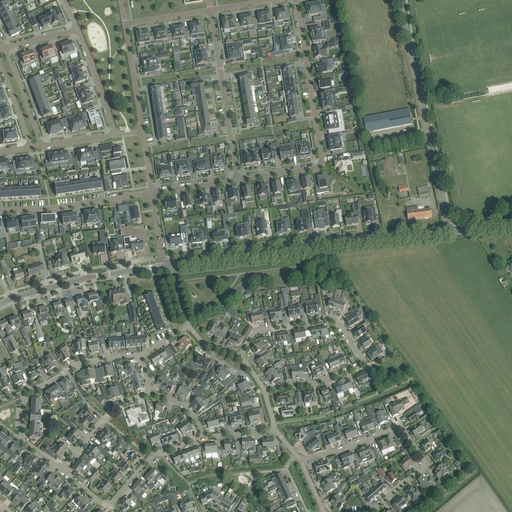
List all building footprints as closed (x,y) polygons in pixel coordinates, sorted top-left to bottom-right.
[(0,5),(0,12),(10,7),(7,2),(0,5)] [(308,16),(322,14),(320,3),(306,5),(308,16)] [(10,7),(0,12),(0,13),(2,17),(10,13),(12,12),(10,13),(8,8),(10,7)] [(47,16),(51,24),(52,26),(53,25),(53,26),(57,24),(57,23),(58,22),(57,19),(58,19),(57,16),(61,14),(58,8),(54,10),(55,12),(47,16)] [(287,10),(282,11),(283,21),(284,24),(290,23),(289,22),(292,21),(291,18),(289,18),(287,10)] [(275,26),(278,25),(278,22),(283,21),(282,11),(276,12),(277,18),(274,19),(275,26)] [(2,17),(4,22),(15,17),(12,12),(10,13),(2,17)] [(257,28),(266,27),(264,13),(258,14),(259,21),(256,22),(257,28)] [(271,19),(270,13),(264,13),(266,27),(275,26),(274,19),(271,19)] [(253,22),(252,15),(246,16),(248,27),(254,26),(254,29),(257,28),(256,22),(253,22)] [(16,16),(15,17),(4,22),(7,27),(18,21),(16,16)] [(47,16),(39,20),(43,28),(44,27),(44,28),(48,26),(47,25),(51,24),(47,16)] [(239,31),(242,31),(242,28),(248,27),(246,16),(240,17),(241,24),(238,24),(239,31)] [(235,25),(234,18),(228,19),(230,30),(236,29),(236,32),(239,31),(238,24),(235,25)] [(9,32),(21,26),(20,26),(18,21),(7,27),(9,31),(8,31),(9,32)] [(330,21),(323,22),(324,29),(325,31),(331,30),(330,21)] [(198,35),(196,24),(190,25),(191,31),(191,32),(188,33),(189,39),(193,39),(198,38),(198,35)] [(21,26),(9,32),(11,37),(20,33),(21,34),(24,33),(21,26)] [(185,33),(184,26),(178,27),(180,38),(186,37),(186,40),(187,40),(188,39),(189,39),(188,33),(185,33)] [(172,42),(175,42),(174,39),(180,38),(178,27),(173,28),(174,35),(171,35),(172,42)] [(321,28),(311,30),(312,35),(311,35),(312,38),(313,43),(323,41),(326,41),(326,37),(322,38),(321,29),(321,28)] [(168,36),(166,29),(161,30),(162,40),(168,39),(169,43),(172,42),(171,35),(168,36)] [(154,45),(157,44),(157,41),(162,40),(161,30),(155,31),(156,38),(153,38),(154,45)] [(150,39),(149,32),(143,33),(144,43),(150,42),(151,45),(154,45),(153,38),(150,39)] [(273,37),(274,42),(277,42),(278,46),(292,44),(292,43),(293,42),(292,40),(291,40),(291,37),(282,39),(282,35),(273,37)] [(71,42),(65,44),(70,56),(78,53),(76,47),(73,48),(71,42)] [(70,56),(65,44),(64,44),(61,45),(61,46),(60,46),(62,52),(59,53),(61,59),(70,56)] [(274,52),(275,57),(283,55),(282,52),(293,50),(292,48),(293,47),(293,45),(292,45),(292,44),(278,46),(279,52),(274,52)] [(229,54),(240,52),(240,48),(243,48),(242,45),(237,45),(237,46),(228,48),(228,49),(227,49),(227,53),(228,53),(229,54)] [(46,48),(50,60),(58,57),(56,51),(53,52),(51,47),(46,48)] [(178,47),(173,48),(177,71),(182,70),(178,47)] [(50,60),(46,48),(40,50),(42,56),(39,57),(42,63),(45,62),(44,61),(49,59),(50,60)] [(322,48),(313,49),(315,59),(324,57),(325,57),(324,51),(327,51),(326,48),(322,48)] [(193,54),(193,59),(208,57),(207,53),(206,54),(206,51),(199,52),(199,50),(191,51),(192,55),(193,54)] [(26,54),(31,65),(39,62),(37,56),(34,57),(31,52),(30,52),(30,51),(27,52),(27,53),(26,54)] [(236,63),(245,61),(244,58),(241,58),(240,52),(229,54),(229,55),(228,55),(228,59),(229,59),(230,60),(236,59),(236,63)] [(31,65),(26,54),(21,55),(23,61),(20,62),(23,69),(31,66),(31,65)] [(208,57),(193,59),(194,66),(193,66),(194,69),(201,68),(201,65),(208,64),(207,61),(208,61),(208,57)] [(143,68),(157,65),(157,60),(154,61),(153,59),(143,60),(143,63),(142,64),(143,68)] [(335,66),(333,59),(325,60),(325,64),(322,64),(323,65),(320,65),(316,65),(317,73),(327,72),(326,67),(335,66)] [(154,76),(162,75),(161,69),(158,70),(157,65),(143,68),(143,71),(144,72),(145,74),(154,73),(154,76)] [(281,76),(293,74),(292,69),(288,69),(288,65),(279,66),(281,76)] [(81,72),(81,71),(79,67),(74,69),(73,66),(68,67),(69,71),(71,70),(72,75),(81,72)] [(83,76),(83,77),(81,71),(81,72),(72,75),(74,80),(83,76)] [(241,83),(250,81),(248,74),(243,74),(244,77),(240,77),(241,83)] [(332,87),(331,81),(334,81),(333,74),(322,76),(324,76),(324,79),(323,79),(318,80),(320,89),(332,87)] [(84,81),(83,77),(83,76),(74,80),(75,84),(74,84),(75,87),(80,86),(79,83),(84,81)] [(31,87),(40,84),(38,79),(29,82),(31,87)] [(199,84),(199,81),(194,82),(195,90),(204,88),(203,83),(199,84)] [(40,84),(31,87),(33,92),(42,89),(40,84)] [(82,90),(81,87),(75,89),(77,97),(88,93),(87,88),(82,90)] [(44,94),(42,89),(33,92),(35,97),(44,94)] [(89,92),(88,93),(77,97),(79,102),(90,98),(89,93),(89,92)] [(322,102),(336,100),(332,101),(331,96),(334,96),(334,93),(330,93),(320,95),(321,95),(321,98),(320,99),(320,102),(322,102)] [(35,97),(37,102),(46,99),(44,94),(35,97)] [(82,109),(88,107),(87,104),(91,103),(92,102),(90,98),(79,102),(82,109)] [(47,104),(46,99),(37,102),(39,107),(50,103),(47,104)] [(336,100),(322,102),(322,103),(321,104),(321,106),(322,107),(323,110),(333,108),(336,108),(336,105),(332,106),(332,101),(336,100)] [(39,107),(41,112),(52,108),(50,103),(39,107)] [(0,106),(0,115),(9,112),(6,107),(2,108),(2,106),(0,106)] [(53,114),(52,108),(41,112),(43,118),(53,114)] [(86,113),(88,113),(91,122),(95,120),(97,128),(102,126),(98,113),(95,114),(94,111),(90,112),(89,108),(85,110),(86,113)] [(366,133),(407,125),(412,124),(409,109),(404,110),(363,118),(366,133)] [(9,112),(0,115),(0,119),(1,121),(11,118),(9,112)] [(82,118),(75,120),(79,130),(85,128),(84,124),(86,124),(85,121),(87,120),(85,112),(82,113),(83,118),(82,118)] [(331,113),(332,115),(325,116),(325,119),(324,119),(325,123),(326,123),(326,124),(339,122),(338,116),(340,115),(340,112),(331,113)] [(79,130),(75,120),(69,122),(69,123),(68,123),(66,119),(63,120),(66,127),(68,126),(69,129),(71,129),(72,132),(79,130)] [(257,126),(255,119),(247,120),(247,126),(251,125),(252,127),(257,126)] [(56,133),(63,131),(59,121),(53,123),(56,133)] [(339,122),(326,124),(326,125),(325,125),(326,128),(327,131),(334,130),(334,132),(343,131),(342,127),(340,128),(339,122)] [(53,123),(46,125),(49,135),(56,133),(53,123)] [(202,135),(207,134),(207,132),(211,131),(210,126),(201,127),(202,135)] [(328,142),(329,145),(341,143),(340,137),(343,136),(343,133),(335,134),(335,137),(328,138),(329,142),(328,142)] [(310,157),(310,156),(311,156),(309,144),(306,145),(305,140),(302,141),(303,145),(305,157),(307,157),(307,158),(310,157)] [(293,159),(292,150),(295,150),(294,145),(293,141),(290,142),(290,144),(288,144),(289,149),(285,150),(287,160),(288,160),(289,160),(291,160),(291,159),(293,159)] [(287,160),(285,150),(282,150),(282,145),(279,146),(279,143),(275,144),(277,152),(280,151),(281,161),(283,160),(284,161),(286,161),(286,160),(287,160)] [(342,150),(341,143),(329,145),(329,148),(330,148),(330,152),(337,151),(338,153),(346,152),(345,149),(342,150)] [(120,146),(114,147),(114,144),(100,146),(101,151),(101,152),(103,151),(114,150),(115,153),(114,153),(114,158),(114,159),(120,158),(120,157),(119,153),(121,152),(120,150),(120,146)] [(267,151),(269,162),(269,163),(275,162),(274,152),(277,152),(275,144),(271,145),(271,150),(267,151)] [(305,157),(303,145),(297,146),(297,144),(294,145),(295,150),(295,153),(298,152),(299,157),(299,158),(300,158),(300,159),(302,158),(303,158),(303,157),(305,157)] [(262,148),(258,149),(260,158),(262,158),(263,163),(264,163),(265,164),(267,164),(267,163),(269,162),(267,151),(262,151),(262,148)] [(100,161),(98,153),(94,154),(94,152),(92,153),(91,149),(84,151),(87,162),(93,160),(93,159),(95,159),(96,162),(100,161)] [(250,153),(250,155),(251,165),(254,165),(254,166),(257,165),(257,164),(258,164),(257,159),(260,158),(258,149),(255,149),(255,152),(250,153)] [(87,162),(84,151),(77,152),(78,156),(76,157),(76,156),(76,158),(72,159),(72,158),(74,167),(78,166),(78,163),(80,162),(80,163),(87,162)] [(249,165),(251,165),(250,155),(250,153),(249,151),(244,152),(241,152),(242,161),(244,161),(245,166),(246,166),(246,167),(249,167),(249,165)] [(365,158),(364,151),(352,153),(353,160),(365,158)] [(74,167),(72,158),(68,158),(67,152),(58,154),(59,163),(60,166),(60,163),(68,162),(69,166),(74,165),(74,167)] [(50,164),(59,163),(58,154),(49,155),(49,161),(45,162),(47,169),(51,168),(50,164)] [(199,160),(200,163),(202,173),(205,173),(205,172),(207,171),(206,165),(209,165),(209,159),(208,156),(205,157),(205,159),(199,160)] [(199,174),(202,173),(200,163),(197,163),(196,160),(194,160),(193,157),(192,157),(191,157),(190,157),(191,160),(191,165),(194,165),(196,173),(198,173),(199,174)] [(20,170),(25,170),(23,159),(22,160),(22,158),(19,159),(19,160),(16,160),(17,166),(14,167),(15,172),(15,174),(20,173),(20,170)] [(25,170),(25,169),(31,169),(32,172),(37,171),(35,163),(31,164),(30,158),(28,159),(28,158),(25,158),(25,159),(23,159),(25,170)] [(219,170),(217,158),(209,159),(209,165),(210,166),(212,165),(213,171),(215,170),(215,172),(219,171),(219,170)] [(339,159),(337,160),(337,162),(335,162),(336,168),(339,167),(340,172),(341,172),(341,174),(345,173),(345,171),(346,171),(345,166),(351,165),(350,160),(348,160),(348,158),(343,159),(343,158),(339,158),(339,159)] [(15,172),(14,167),(13,166),(8,166),(8,160),(1,161),(3,171),(10,170),(11,173),(15,172)] [(188,163),(182,163),(184,176),(187,176),(187,175),(190,174),(189,168),(192,168),(191,165),(191,160),(188,161),(188,163)] [(110,172),(111,171),(111,175),(121,173),(121,170),(125,169),(123,161),(109,163),(110,172)] [(175,161),(172,162),(173,163),(174,171),(177,170),(178,176),(181,176),(181,177),(184,176),(182,163),(176,164),(175,161)] [(165,169),(164,167),(161,168),(159,163),(155,163),(156,169),(158,169),(160,179),(163,178),(163,180),(166,179),(165,169)] [(127,175),(112,177),(114,183),(113,183),(114,189),(117,189),(122,188),(121,187),(128,186),(128,181),(126,181),(126,180),(127,179),(127,175)] [(323,188),(328,187),(328,185),(330,185),(331,184),(332,183),(332,182),(332,181),(332,180),(332,179),(328,176),(318,177),(319,187),(316,188),(316,187),(315,187),(316,190),(317,194),(324,193),(323,188)] [(310,182),(309,179),(303,180),(304,190),(311,189),(311,187),(312,186),(312,182),(310,182)] [(301,194),(301,192),(300,187),(297,188),(296,181),(292,181),(291,181),(289,181),(288,182),(287,182),(289,192),(295,191),(296,195),(301,194)] [(280,187),(280,183),(273,184),(274,195),(281,194),(281,191),(283,191),(282,187),(280,187)] [(400,193),(408,191),(407,184),(398,187),(400,193)] [(270,196),(269,188),(266,188),(265,185),(262,186),(261,185),(259,185),(258,187),(259,196),(265,196),(265,197),(270,196)] [(251,191),(250,188),(243,189),(245,199),(253,198),(252,191),(251,191)] [(228,208),(232,208),(231,203),(234,203),(234,200),(238,199),(237,190),(236,190),(236,189),(233,190),(229,191),(230,198),(226,199),(228,208)] [(221,196),(220,192),(214,193),(215,204),(222,203),(222,200),(223,200),(223,196),(221,196)] [(207,200),(206,195),(206,194),(198,196),(200,206),(206,205),(206,208),(208,208),(212,207),(211,199),(210,199),(207,200)] [(192,205),(194,204),(193,200),(191,200),(191,197),(184,198),(185,208),(192,207),(192,205)] [(178,208),(176,199),(165,201),(165,202),(164,202),(165,206),(166,206),(167,210),(171,209),(178,208)] [(137,222),(137,219),(139,219),(137,207),(135,207),(135,204),(118,207),(118,206),(118,212),(119,213),(130,211),(131,216),(126,217),(127,227),(133,226),(133,223),(137,222)] [(376,216),(374,207),(369,207),(370,212),(364,212),(365,224),(373,223),(372,219),(373,219),(372,217),(376,216)] [(418,211),(417,207),(406,208),(408,220),(432,217),(431,209),(418,211)] [(102,216),(98,216),(97,211),(95,211),(94,210),(91,211),(93,224),(99,223),(99,225),(103,224),(102,216)] [(339,220),(342,220),(341,210),(336,211),(337,215),(331,216),(331,221),(330,221),(331,224),(332,224),(332,228),(340,227),(339,220)] [(93,224),(91,211),(87,211),(87,212),(84,213),(85,218),(81,219),(82,226),(93,224)] [(301,212),(302,216),(303,221),(301,221),(302,223),(298,223),(297,223),(298,227),(297,227),(297,231),(298,231),(298,232),(299,231),(299,233),(303,232),(303,231),(307,231),(307,230),(306,225),(310,225),(310,224),(309,211),(301,212)] [(318,212),(313,212),(315,229),(320,229),(320,230),(325,229),(325,227),(329,227),(327,212),(323,213),(323,214),(318,215),(318,212)] [(68,215),(70,224),(76,223),(77,226),(81,225),(80,218),(76,219),(75,214),(68,215)] [(68,215),(61,216),(63,225),(70,224),(68,215)] [(358,225),(358,216),(355,216),(355,215),(348,215),(348,217),(345,217),(346,226),(352,226),(352,225),(358,225)] [(42,220),(40,220),(40,225),(40,228),(45,228),(45,230),(49,230),(48,225),(48,224),(48,216),(41,217),(42,220)] [(54,216),(48,216),(48,224),(55,223),(55,224),(57,224),(57,219),(55,219),(54,216)] [(34,217),(28,218),(29,228),(29,232),(36,231),(34,217)] [(251,233),(249,217),(244,217),(245,224),(246,225),(241,226),(241,228),(237,229),(238,233),(236,233),(237,237),(238,236),(238,237),(239,237),(239,238),(244,238),(244,237),(247,236),(247,234),(251,233)] [(28,218),(21,219),(21,222),(19,223),(21,232),(23,232),(23,229),(29,228),(28,218)] [(278,230),(277,230),(277,233),(278,233),(278,234),(279,234),(280,235),(283,234),(283,233),(287,233),(287,230),(291,229),(289,218),(285,219),(285,221),(281,221),(281,224),(277,224),(278,230)] [(7,220),(6,220),(7,230),(16,228),(16,233),(20,232),(18,220),(15,220),(15,219),(11,219),(10,219),(7,219),(7,220)] [(258,236),(265,235),(267,234),(267,233),(266,222),(261,222),(261,225),(257,225),(258,231),(257,231),(257,232),(258,232),(258,236)] [(169,234),(176,233),(175,224),(168,225),(169,234)] [(227,230),(228,230),(229,230),(229,225),(224,226),(224,229),(217,230),(217,233),(214,234),(214,241),(220,241),(222,241),(222,240),(225,240),(225,239),(224,235),(228,234),(228,231),(227,232),(227,230)] [(191,244),(194,243),(194,244),(197,243),(197,244),(200,243),(203,243),(203,241),(207,240),(205,228),(199,229),(199,234),(196,234),(196,237),(193,238),(191,238),(191,244)] [(171,239),(171,240),(171,246),(176,245),(176,246),(178,246),(179,246),(182,245),(182,244),(181,239),(187,239),(187,233),(181,234),(179,234),(175,235),(175,236),(171,236),(171,239)] [(111,254),(119,253),(118,249),(118,247),(123,246),(122,236),(117,236),(116,240),(110,240),(110,242),(111,254)] [(130,237),(123,238),(124,246),(131,245),(132,250),(132,251),(136,251),(137,250),(137,251),(137,250),(143,250),(142,248),(143,248),(142,246),(142,242),(136,242),(131,243),(131,239),(130,237)] [(98,255),(100,255),(101,255),(101,254),(105,253),(104,245),(104,240),(101,240),(101,246),(93,246),(93,247),(92,248),(92,250),(93,250),(93,254),(98,254),(98,255)] [(75,254),(70,256),(72,263),(74,263),(76,263),(75,262),(77,262),(77,263),(82,262),(82,260),(84,260),(84,259),(83,254),(87,253),(85,247),(80,248),(81,252),(81,253),(79,253),(78,249),(75,250),(74,250),(75,254)] [(57,259),(53,261),(54,266),(55,268),(61,267),(61,268),(65,266),(65,265),(67,265),(66,263),(69,262),(66,252),(63,253),(64,256),(60,257),(56,258),(57,259)] [(8,269),(4,260),(0,261),(4,271),(4,270),(6,277),(10,275),(8,269)] [(29,276),(40,273),(39,271),(43,270),(41,263),(35,264),(36,266),(27,268),(29,276)] [(16,280),(24,278),(21,268),(13,270),(14,274),(16,280)] [(125,296),(124,289),(119,290),(120,292),(117,292),(117,290),(109,291),(110,299),(113,298),(114,304),(122,303),(122,305),(130,304),(129,301),(128,296),(125,296)] [(244,295),(246,299),(253,295),(249,289),(246,291),(247,294),(244,295)] [(337,294),(339,290),(336,290),(335,292),(334,294),(337,295),(336,298),(334,297),(333,300),(330,299),(328,307),(333,308),(337,295),(337,294)] [(93,294),(93,293),(92,293),(89,293),(88,295),(90,302),(95,301),(98,312),(104,311),(102,306),(100,299),(98,300),(96,293),(93,294)] [(313,314),(318,313),(317,305),(320,305),(319,295),(315,295),(316,300),(310,301),(311,304),(313,314)] [(341,299),(341,298),(340,299),(339,299),(340,295),(337,295),(333,308),(338,310),(340,302),(341,299)] [(76,299),(77,304),(78,305),(81,304),(82,308),(83,308),(88,307),(87,302),(85,303),(84,297),(80,298),(79,296),(76,297),(76,299)] [(302,304),(302,305),(305,304),(306,305),(306,310),(307,315),(313,314),(311,304),(310,301),(305,302),(305,298),(304,298),(304,296),(301,296),(301,299),(301,303),(302,303),(302,304)] [(72,300),(64,302),(66,307),(66,308),(66,309),(70,308),(72,313),(75,312),(74,307),(73,305),(72,300)] [(62,308),(60,303),(57,304),(56,303),(54,304),(53,305),(54,310),(55,311),(57,318),(65,316),(66,318),(61,320),(63,326),(68,325),(67,324),(68,323),(65,314),(63,309),(62,309),(62,308)] [(43,314),(48,313),(46,307),(39,309),(40,315),(41,315),(42,320),(45,319),(43,314)] [(269,309),(269,307),(265,308),(266,314),(270,314),(271,321),(277,320),(275,311),(275,308),(269,309)] [(134,308),(128,309),(130,323),(131,323),(136,323),(134,308)] [(222,313),(226,315),(226,313),(232,315),(231,317),(235,319),(237,314),(231,309),(222,313)] [(266,318),(265,313),(264,310),(259,311),(260,313),(256,314),(258,323),(261,323),(261,322),(264,322),(263,317),(265,316),(265,318),(266,318)] [(350,327),(360,321),(357,317),(360,315),(357,310),(349,316),(351,318),(346,321),(348,324),(347,324),(349,327),(350,327)] [(252,324),(255,323),(255,324),(258,323),(256,314),(256,311),(252,311),(253,312),(250,312),(247,313),(247,317),(251,316),(251,319),(252,321),(252,324)] [(25,328),(29,327),(27,320),(32,319),(30,312),(22,314),(24,320),(23,321),(24,325),(25,328)] [(21,327),(18,321),(16,317),(9,320),(11,324),(12,327),(16,326),(17,329),(21,327)] [(12,336),(14,335),(10,326),(8,327),(5,321),(3,323),(2,322),(1,322),(0,322),(0,327),(1,330),(5,329),(9,338),(6,339),(5,339),(3,340),(6,346),(8,345),(12,353),(19,350),(12,336)] [(355,334),(354,335),(355,338),(356,337),(357,338),(367,332),(364,328),(367,326),(364,322),(357,327),(358,329),(354,333),(355,334)] [(38,340),(43,338),(39,323),(33,324),(38,340)] [(221,328),(218,327),(219,326),(212,323),(207,332),(214,336),(215,333),(218,335),(224,338),(228,330),(229,328),(223,324),(221,328)] [(248,327),(242,337),(247,339),(253,330),(248,327)] [(97,344),(96,342),(100,341),(96,328),(92,329),(95,337),(90,337),(92,345),(88,345),(89,351),(91,350),(91,353),(99,352),(98,350),(99,350),(98,347),(97,344)] [(285,333),(285,332),(282,333),(284,342),(287,342),(288,345),(293,344),(293,343),(292,340),(291,336),(291,337),(289,338),(288,333),(285,333)] [(239,345),(242,338),(235,336),(235,335),(229,333),(226,340),(230,341),(229,343),(235,345),(235,344),(239,345)] [(284,342),(282,333),(279,333),(279,334),(276,335),(277,339),(274,340),(274,339),(273,339),(275,344),(275,346),(276,349),(281,348),(281,347),(281,345),(284,345),(284,342)] [(189,341),(185,337),(183,339),(182,338),(178,342),(180,344),(176,348),(180,351),(183,348),(185,350),(188,348),(191,345),(189,342),(189,341)] [(273,339),(272,337),(267,338),(272,337),(273,340),(269,342),(273,347),(275,346),(275,344),(273,339)] [(109,349),(117,348),(124,348),(123,338),(109,340),(109,344),(109,349)] [(364,349),(372,344),(368,338),(361,343),(364,349)] [(84,355),(83,349),(86,349),(85,344),(85,340),(77,341),(78,345),(72,345),(72,346),(73,351),(74,351),(75,355),(79,354),(79,355),(84,355)] [(252,349),(255,355),(260,352),(261,354),(266,351),(263,346),(261,343),(258,345),(257,346),(254,342),(253,344),(254,346),(252,348),(252,349)] [(63,362),(69,358),(65,352),(69,349),(66,344),(60,348),(61,350),(56,354),(60,360),(61,359),(63,362)] [(372,361),(376,358),(383,353),(378,345),(371,349),(373,352),(368,355),(369,356),(368,357),(370,360),(371,359),(372,361)] [(163,350),(159,353),(165,362),(166,361),(173,357),(170,353),(170,352),(166,355),(163,350)] [(261,369),(265,367),(268,364),(265,359),(270,356),(267,352),(258,357),(260,360),(256,363),(261,369)] [(168,367),(165,362),(159,353),(154,356),(159,363),(161,361),(163,363),(166,368),(168,367)] [(49,372),(54,368),(56,367),(53,363),(56,361),(51,354),(46,357),(48,361),(43,363),(49,372)] [(337,357),(340,365),(346,363),(342,355),(340,356),(338,354),(336,355),(337,357)] [(160,365),(159,363),(154,356),(150,359),(154,366),(157,364),(159,366),(161,371),(163,370),(160,365)] [(207,359),(200,356),(198,360),(197,360),(195,362),(196,363),(196,364),(203,368),(203,369),(206,371),(209,365),(212,361),(208,359),(207,359)] [(335,358),(334,356),(331,357),(336,367),(340,365),(337,357),(335,358)] [(331,369),(336,367),(331,357),(329,358),(330,360),(327,361),(331,369)] [(306,368),(306,366),(305,364),(305,362),(305,363),(305,362),(304,360),(304,359),(302,360),(301,360),(302,362),(303,369),(300,370),(299,365),(297,365),(297,370),(298,380),(304,379),(303,374),(308,373),(306,368)] [(275,368),(282,363),(280,360),(273,365),(275,368)] [(314,377),(319,375),(314,363),(314,362),(311,363),(313,367),(311,368),(310,367),(307,368),(309,373),(312,372),(314,377)] [(318,365),(317,362),(314,363),(319,375),(324,373),(320,364),(318,365)] [(21,374),(19,370),(23,369),(21,363),(13,365),(15,370),(13,371),(15,377),(12,378),(13,380),(15,385),(17,384),(18,385),(22,384),(21,382),(24,381),(23,380),(21,374)] [(121,371),(122,373),(124,372),(134,369),(133,364),(125,366),(126,370),(121,371)] [(100,386),(102,385),(101,383),(104,382),(103,379),(108,378),(106,366),(103,367),(102,368),(100,368),(100,370),(97,370),(99,383),(100,386)] [(110,367),(108,366),(106,366),(108,378),(112,377),(113,381),(117,380),(116,372),(115,367),(112,368),(112,366),(110,367)] [(292,371),(292,366),(286,367),(287,370),(288,375),(292,375),(293,380),(298,380),(297,370),(292,371)] [(41,375),(39,371),(38,367),(27,372),(28,373),(27,373),(28,375),(29,375),(31,380),(32,379),(32,380),(38,377),(41,375)] [(220,378),(226,370),(222,367),(219,371),(215,367),(212,370),(208,375),(206,377),(208,379),(209,379),(210,380),(215,373),(216,374),(220,378)] [(0,387),(1,391),(5,389),(9,388),(3,375),(6,373),(4,368),(0,368),(0,372),(2,377),(0,377),(1,380),(0,380),(0,387)] [(92,369),(91,368),(88,369),(91,384),(91,385),(95,384),(99,383),(97,370),(94,371),(94,369),(92,369)] [(91,384),(88,369),(85,369),(84,371),(82,371),(83,373),(76,374),(78,381),(81,380),(82,386),(86,385),(91,385),(91,384)] [(275,371),(273,369),(269,372),(265,375),(268,379),(280,372),(278,369),(275,371)] [(225,387),(235,379),(231,374),(226,370),(220,378),(224,381),(222,384),(225,387)] [(206,377),(208,375),(204,372),(199,379),(202,382),(206,377)] [(276,384),(280,382),(278,379),(279,378),(278,376),(281,374),(280,372),(268,379),(271,384),(274,382),(276,384)] [(162,377),(160,379),(157,383),(161,387),(168,378),(170,374),(168,373),(166,376),(165,379),(162,377)] [(368,378),(366,373),(360,375),(359,374),(356,376),(359,384),(367,381),(368,385),(374,383),(371,376),(368,378)] [(140,379),(138,374),(136,374),(131,376),(132,379),(129,380),(126,381),(126,383),(130,382),(129,382),(132,381),(140,379)] [(166,390),(171,383),(168,381),(170,379),(168,378),(161,387),(166,390)] [(131,387),(141,384),(140,379),(132,381),(133,384),(130,385),(131,387)] [(176,391),(177,388),(181,384),(174,379),(171,383),(166,390),(170,393),(173,389),(176,391)] [(184,383),(186,381),(184,379),(181,384),(177,388),(180,390),(177,394),(182,397),(188,388),(182,385),(183,383),(184,383)] [(234,387),(233,385),(238,382),(235,379),(225,387),(225,388),(226,387),(229,389),(234,387)] [(353,389),(349,379),(344,381),(341,382),(341,383),(348,397),(350,396),(348,391),(353,389)] [(69,385),(66,380),(64,382),(63,381),(60,383),(61,384),(60,384),(65,392),(66,393),(67,396),(72,393),(76,390),(72,383),(69,385)] [(247,384),(245,380),(237,385),(239,388),(238,388),(239,391),(249,385),(248,383),(247,384)] [(115,400),(117,399),(118,398),(120,397),(119,396),(122,395),(120,390),(118,382),(113,384),(115,388),(111,389),(115,400)] [(348,397),(341,383),(340,383),(339,383),(338,383),(338,384),(334,386),(336,390),(337,392),(338,395),(343,393),(345,398),(348,397)] [(249,388),(251,388),(249,385),(239,391),(240,393),(239,394),(240,397),(239,398),(240,401),(245,400),(244,396),(246,395),(247,394),(251,392),(249,388)] [(67,396),(66,393),(63,395),(62,394),(60,390),(59,389),(58,386),(55,388),(54,387),(51,389),(56,397),(57,398),(58,400),(61,398),(63,399),(65,398),(68,397),(67,396)] [(107,391),(105,386),(101,388),(104,396),(100,398),(103,401),(105,400),(105,401),(108,400),(109,401),(111,401),(112,401),(115,400),(111,389),(107,391)] [(182,397),(186,400),(192,392),(188,388),(182,397)] [(329,393),(327,388),(321,391),(321,392),(320,392),(321,394),(322,394),(324,398),(325,402),(325,403),(327,403),(328,403),(335,400),(334,397),(333,394),(332,392),(329,393)] [(54,400),(57,398),(56,397),(51,389),(48,391),(46,393),(46,394),(48,398),(46,399),(50,407),(53,405),(51,401),(53,399),(54,400)] [(195,408),(203,402),(200,398),(201,397),(200,396),(204,394),(201,389),(198,392),(194,397),(196,401),(191,404),(195,408)] [(305,404),(316,402),(315,396),(315,391),(308,392),(308,393),(304,393),(305,404)] [(285,395),(285,394),(281,394),(281,395),(276,396),(277,404),(285,403),(285,404),(289,404),(289,402),(289,400),(288,399),(287,399),(287,395),(285,395)] [(385,406),(389,405),(388,403),(391,401),(390,397),(382,401),(385,406)] [(410,403),(407,398),(402,400),(403,402),(402,403),(401,401),(388,406),(391,413),(393,417),(399,415),(398,413),(405,410),(402,405),(404,404),(404,406),(410,403)] [(242,407),(251,405),(250,399),(240,401),(242,407)] [(209,405),(206,400),(203,402),(195,408),(198,413),(202,410),(204,412),(214,405),(212,402),(209,405)] [(156,407),(157,407),(156,411),(160,413),(158,418),(164,420),(167,413),(163,411),(165,406),(158,404),(157,404),(156,407)] [(283,418),(293,416),(292,411),(292,409),(296,409),(295,405),(288,406),(288,409),(282,410),(283,418)] [(417,405),(412,409),(407,412),(410,416),(407,418),(411,423),(419,418),(417,415),(422,412),(417,405)] [(374,420),(373,416),(370,409),(369,407),(369,406),(365,408),(369,417),(364,419),(364,420),(365,421),(369,431),(375,429),(373,426),(373,424),(372,422),(371,421),(374,420)] [(78,416),(82,419),(90,426),(92,424),(91,423),(93,421),(89,417),(93,412),(87,407),(82,412),(81,412),(78,416)] [(143,413),(140,407),(134,409),(134,410),(132,411),(132,409),(128,411),(126,413),(128,418),(129,421),(131,424),(134,423),(132,420),(134,416),(138,415),(141,423),(149,420),(148,416),(146,411),(143,413)] [(219,418),(218,415),(219,415),(217,407),(214,408),(216,416),(217,418),(219,426),(224,425),(222,417),(219,418)] [(240,414),(234,415),(237,425),(242,424),(241,418),(244,417),(242,407),(238,408),(239,413),(240,414)] [(370,409),(373,416),(376,415),(378,421),(380,425),(384,423),(385,424),(387,423),(387,422),(388,422),(386,417),(384,411),(378,414),(375,407),(372,408),(370,409)] [(256,423),(261,422),(259,413),(263,412),(262,408),(253,410),(254,414),(256,423)] [(234,415),(234,412),(229,413),(225,414),(226,421),(230,421),(232,426),(237,425),(234,415)] [(357,414),(356,412),(352,413),(354,417),(356,423),(360,422),(357,413),(357,414)] [(256,423),(254,414),(245,416),(247,422),(250,421),(251,425),(256,423)] [(30,421),(30,422),(40,423),(40,421),(41,417),(41,416),(40,416),(31,415),(30,415),(30,416),(30,421)] [(78,440),(80,438),(79,437),(81,435),(77,432),(79,430),(71,424),(72,423),(64,417),(61,419),(69,426),(73,429),(69,433),(78,440)] [(214,427),(211,417),(209,417),(210,420),(207,421),(206,418),(202,419),(204,427),(208,426),(208,429),(214,427)] [(90,426),(82,419),(80,422),(77,419),(73,423),(79,428),(81,426),(85,430),(87,428),(88,428),(90,426)] [(187,422),(186,420),(184,420),(181,422),(182,425),(188,433),(193,430),(187,422)] [(364,433),(369,431),(365,421),(360,423),(362,429),(364,433)] [(425,427),(422,424),(421,424),(419,425),(415,428),(411,431),(415,437),(420,434),(422,437),(426,434),(429,432),(425,427)] [(188,433),(182,425),(176,430),(178,434),(181,432),(184,436),(188,433)] [(343,429),(342,426),(339,428),(341,433),(344,432),(344,433),(347,440),(353,438),(348,428),(348,427),(343,429)] [(352,430),(351,427),(348,428),(353,438),(358,436),(355,428),(352,430)] [(156,435),(155,432),(154,429),(152,430),(153,433),(154,436),(157,443),(162,441),(159,434),(156,435)] [(437,436),(442,432),(440,429),(432,434),(435,438),(437,436)] [(310,438),(315,433),(316,433),(314,430),(304,434),(302,432),(299,431),(296,434),(296,437),(298,441),(301,441),(305,438),(305,437),(306,437),(307,436),(310,438)] [(60,438),(62,440),(64,437),(57,431),(55,434),(60,438)] [(112,438),(113,439),(116,436),(111,432),(108,435),(104,431),(100,435),(108,442),(112,438)] [(173,434),(172,431),(170,432),(174,442),(179,440),(177,435),(176,433),(173,434)] [(330,445),(330,446),(335,443),(331,433),(330,431),(325,434),(322,435),(324,443),(328,441),(330,445)] [(174,442),(171,435),(170,432),(165,434),(166,436),(168,444),(174,442)] [(335,435),(333,432),(331,433),(335,443),(341,441),(338,434),(335,435)] [(78,440),(69,433),(70,435),(68,437),(67,436),(65,438),(73,445),(75,442),(75,443),(78,440)] [(163,438),(162,435),(161,433),(159,434),(162,441),(164,446),(168,444),(166,436),(163,438)] [(314,450),(319,449),(317,447),(320,444),(315,437),(317,436),(315,433),(310,438),(308,440),(310,442),(305,447),(310,453),(314,449),(314,450)] [(151,437),(150,434),(148,435),(149,437),(149,438),(149,439),(151,443),(152,445),(157,443),(154,436),(151,437)] [(105,446),(109,442),(100,435),(99,437),(97,439),(101,443),(99,447),(103,450),(105,452),(106,453),(108,454),(109,453),(109,452),(109,451),(108,450),(109,449),(108,449),(107,448),(105,446)] [(0,445),(0,451),(3,453),(5,451),(8,447),(7,446),(10,441),(5,438),(0,445)] [(66,454),(68,451),(69,450),(64,445),(66,443),(60,438),(57,442),(59,444),(59,446),(57,449),(64,455),(66,453),(66,454)] [(387,450),(389,449),(393,447),(390,438),(384,441),(387,450)] [(424,450),(425,449),(426,450),(427,451),(431,448),(432,451),(438,447),(434,441),(432,438),(429,441),(428,440),(426,442),(422,445),(422,446),(424,450)] [(273,439),(268,440),(269,449),(274,449),(274,450),(276,450),(278,456),(281,455),(279,446),(276,447),(276,448),(274,448),(273,439)] [(240,458),(244,458),(244,453),(245,453),(246,451),(246,450),(249,450),(248,440),(242,440),(242,446),(239,446),(239,447),(240,450),(240,454),(240,458)] [(269,452),(269,449),(268,440),(262,440),(263,450),(262,450),(262,446),(257,447),(258,457),(258,458),(263,457),(262,452),(269,452)] [(231,454),(231,451),(230,441),(225,442),(225,448),(220,449),(221,456),(226,455),(226,453),(228,452),(229,454),(231,454)] [(235,441),(230,441),(231,451),(231,454),(231,455),(240,454),(240,450),(239,447),(236,447),(235,441)] [(382,452),(387,450),(384,441),(378,443),(382,452)] [(217,449),(217,443),(211,444),(212,455),(212,457),(218,457),(218,456),(221,456),(220,449),(217,449)] [(12,458),(19,447),(14,444),(12,448),(9,447),(5,453),(12,458)] [(205,445),(205,450),(202,450),(202,452),(203,453),(203,455),(203,458),(206,457),(206,455),(212,455),(211,444),(205,445)] [(437,461),(441,458),(447,454),(441,445),(439,447),(435,449),(437,452),(433,455),(437,461)] [(102,455),(105,452),(103,450),(99,447),(96,450),(91,446),(88,450),(95,456),(98,458),(101,455),(102,455)] [(19,457),(24,451),(19,447),(12,458),(18,463),(22,459),(19,457)] [(48,447),(46,450),(43,448),(41,451),(51,458),(54,455),(60,460),(61,458),(62,459),(64,456),(63,456),(64,455),(57,449),(55,451),(53,451),(48,447)] [(196,459),(199,458),(201,458),(200,455),(198,447),(193,449),(196,459)] [(373,450),(369,452),(367,447),(365,448),(364,448),(362,449),(368,462),(374,459),(376,458),(373,450)] [(136,452),(131,449),(128,452),(127,451),(124,455),(134,463),(138,458),(134,455),(136,452)] [(191,461),(194,460),(196,459),(193,449),(187,451),(190,459),(191,461)] [(365,463),(368,462),(362,449),(360,450),(357,451),(359,456),(356,457),(358,462),(359,464),(364,462),(365,463)] [(84,454),(85,455),(88,458),(86,461),(89,464),(91,466),(92,466),(96,461),(98,458),(95,456),(88,450),(84,454)] [(191,461),(190,459),(187,451),(183,453),(185,461),(188,459),(189,462),(191,461)] [(186,463),(185,461),(183,453),(178,455),(180,462),(183,461),(184,464),(186,463)] [(27,470),(29,470),(30,467),(36,459),(29,454),(24,462),(22,465),(24,466),(24,467),(25,469),(27,470)] [(351,466),(354,464),(353,462),(355,461),(352,454),(346,456),(351,466)] [(180,462),(178,455),(172,457),(175,464),(178,463),(179,466),(181,465),(180,462)] [(344,469),(348,467),(351,466),(346,456),(341,458),(344,465),(342,466),(344,469)] [(405,472),(415,464),(408,456),(404,459),(402,461),(403,463),(400,466),(402,468),(405,472)] [(128,462),(124,459),(123,458),(120,462),(119,461),(116,465),(119,468),(125,473),(130,468),(126,465),(128,462)] [(461,468),(465,464),(461,459),(457,462),(461,468)] [(89,464),(86,461),(83,464),(79,460),(75,465),(84,472),(85,473),(91,466),(89,464)] [(330,471),(328,462),(327,462),(327,463),(324,464),(323,463),(315,465),(317,474),(330,471)] [(40,484),(46,476),(43,474),(48,468),(41,463),(34,473),(40,478),(37,482),(40,484)] [(15,475),(21,467),(17,465),(11,473),(15,475)] [(82,474),(84,472),(75,465),(72,469),(78,475),(80,472),(82,474)] [(442,478),(449,473),(442,465),(436,470),(437,471),(434,474),(437,478),(438,479),(441,477),(442,478)] [(117,483),(121,478),(119,477),(121,474),(114,468),(110,473),(113,475),(111,478),(117,483)] [(377,472),(380,475),(382,478),(385,476),(392,484),(397,479),(391,473),(388,476),(386,475),(387,474),(381,468),(379,470),(378,468),(376,470),(377,471),(377,472)] [(94,479),(99,473),(96,470),(91,476),(94,479)] [(158,474),(153,470),(151,471),(148,474),(149,474),(158,482),(159,480),(160,481),(161,480),(162,479),(166,482),(167,481),(168,482),(169,481),(168,479),(159,472),(158,474)] [(336,476),(335,473),(326,478),(328,481),(322,484),(323,487),(324,489),(336,483),(333,478),(336,476)] [(55,476),(52,474),(53,474),(52,474),(49,478),(46,476),(40,484),(37,488),(40,491),(45,484),(47,486),(50,488),(58,478),(56,476),(55,476)] [(153,489),(158,482),(149,474),(145,479),(148,482),(147,484),(153,489)] [(83,484),(86,481),(79,475),(76,478),(83,484)] [(274,484),(276,483),(283,480),(281,475),(274,478),(271,479),(273,482),(268,484),(269,486),(274,484)] [(425,491),(426,492),(429,490),(428,488),(431,486),(430,485),(431,484),(432,485),(434,482),(433,481),(430,477),(428,479),(426,481),(425,479),(423,477),(422,478),(421,478),(419,479),(419,480),(418,481),(421,484),(420,485),(423,489),(425,491)] [(63,483),(60,481),(61,480),(58,478),(50,488),(53,490),(55,488),(57,490),(60,487),(63,483)] [(7,483),(3,479),(0,482),(0,484),(1,486),(0,487),(0,492),(1,493),(2,493),(3,494),(11,484),(8,481),(7,483)] [(270,491),(276,489),(278,488),(286,484),(283,480),(276,483),(277,486),(275,487),(269,489),(270,491)] [(373,482),(382,492),(386,489),(381,482),(378,484),(375,480),(373,482)] [(446,487),(440,480),(436,483),(444,492),(451,486),(449,484),(446,487)] [(109,490),(112,487),(105,481),(103,484),(101,482),(99,485),(101,487),(98,489),(99,490),(99,491),(101,492),(102,492),(105,494),(109,489),(109,490)] [(145,486),(143,484),(140,481),(136,485),(145,493),(148,489),(151,491),(153,489),(147,484),(145,486)] [(378,496),(382,492),(373,482),(371,483),(375,488),(373,489),(378,496)] [(335,489),(338,487),(336,483),(324,489),(327,494),(333,490),(335,494),(339,491),(343,488),(342,486),(335,489)] [(13,496),(17,491),(19,490),(11,484),(3,494),(4,495),(3,495),(7,498),(11,494),(13,496)] [(277,492),(278,494),(280,493),(288,489),(286,484),(278,488),(279,491),(277,492)] [(146,506),(148,503),(142,497),(145,493),(136,485),(132,490),(135,493),(133,495),(146,506)] [(409,488),(405,492),(408,495),(408,496),(408,498),(410,499),(411,498),(414,502),(416,503),(419,502),(420,499),(419,498),(419,497),(422,494),(420,492),(417,489),(414,491),(411,487),(409,488)] [(70,489),(69,488),(66,491),(64,489),(57,496),(61,500),(64,496),(68,500),(69,498),(70,498),(71,496),(74,492),(71,488),(70,489)] [(207,502),(212,500),(212,488),(209,490),(210,492),(204,494),(207,502)] [(212,488),(212,500),(216,502),(220,495),(214,492),(216,490),(212,488)] [(374,499),(367,491),(364,488),(361,491),(364,493),(365,492),(367,495),(364,497),(370,503),(374,499)] [(164,498),(171,495),(172,494),(166,489),(161,496),(164,498)] [(280,499),(290,494),(288,489),(280,493),(282,495),(279,497),(280,499)] [(370,491),(369,489),(367,491),(374,499),(378,496),(373,489),(370,491)] [(22,495),(18,492),(20,491),(19,490),(17,491),(13,496),(16,498),(12,503),(15,506),(16,505),(17,506),(23,499),(26,496),(25,495),(24,495),(23,495),(22,495)] [(192,497),(189,490),(182,490),(183,495),(186,495),(188,498),(183,500),(184,502),(188,511),(193,509),(189,500),(189,499),(192,497)] [(174,502),(178,500),(176,496),(180,494),(179,492),(175,493),(172,494),(171,495),(176,506),(174,502)] [(208,503),(207,502),(204,494),(203,493),(201,494),(202,497),(199,498),(203,505),(208,503)] [(220,506),(224,499),(221,498),(223,496),(221,494),(220,495),(216,502),(215,504),(220,506)] [(285,502),(292,499),(290,494),(280,499),(281,501),(284,500),(285,502)] [(136,501),(138,500),(136,498),(132,495),(129,498),(127,500),(126,499),(123,502),(122,501),(119,505),(123,508),(121,511),(122,511),(124,511),(127,509),(132,504),(131,503),(133,502),(134,503),(135,503),(136,503),(136,502),(136,501)] [(171,495),(164,498),(163,499),(164,502),(169,500),(172,508),(176,506),(171,495)] [(331,503),(335,506),(341,499),(337,495),(331,503)] [(23,499),(17,506),(18,507),(18,508),(21,511),(25,507),(28,509),(31,505),(32,504),(28,501),(29,499),(26,496),(23,499)] [(82,498),(80,496),(77,500),(75,499),(76,498),(76,497),(72,501),(70,504),(74,507),(73,508),(76,510),(85,500),(83,498),(82,498)] [(339,510),(345,503),(343,501),(346,498),(344,496),(341,499),(335,506),(339,510)] [(224,509),(228,502),(226,501),(227,498),(225,497),(224,499),(220,506),(224,509)] [(395,504),(392,506),(396,510),(397,511),(402,511),(400,509),(406,504),(405,504),(408,502),(404,497),(402,499),(400,497),(394,502),(395,504)] [(88,511),(89,511),(86,508),(89,504),(87,502),(87,501),(85,500),(76,510),(77,511),(88,511)] [(184,503),(183,500),(178,502),(179,504),(182,511),(186,511),(188,511),(184,502),(184,503)] [(231,503),(232,501),(230,500),(228,502),(224,509),(229,511),(233,505),(231,503)] [(37,506),(33,502),(32,504),(31,505),(28,509),(24,511),(40,511),(41,511),(36,507),(37,506)]
